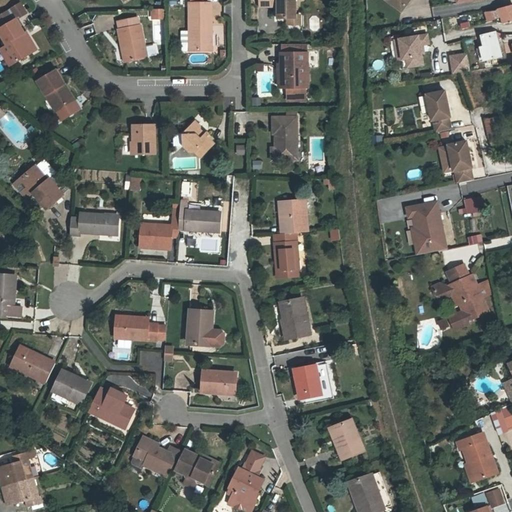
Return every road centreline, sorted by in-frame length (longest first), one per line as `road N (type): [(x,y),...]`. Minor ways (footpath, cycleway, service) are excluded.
road 1 (residential): [(50,0),(102,81),(124,93),(235,87),(237,0)]
road 2 (residential): [(68,300),(130,268),(239,278)]
road 3 (residential): [(239,278),(273,415)]
